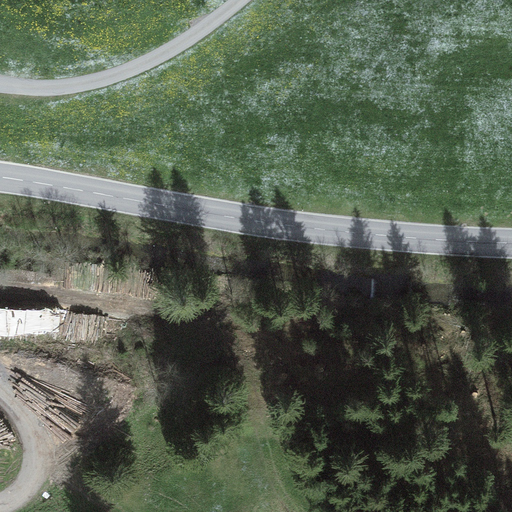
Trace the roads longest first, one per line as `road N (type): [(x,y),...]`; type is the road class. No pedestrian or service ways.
road 1 (secondary): [(0,179),(295,225),(511,243)]
road 2 (track): [(0,389),(35,446),(30,477),(0,504)]
